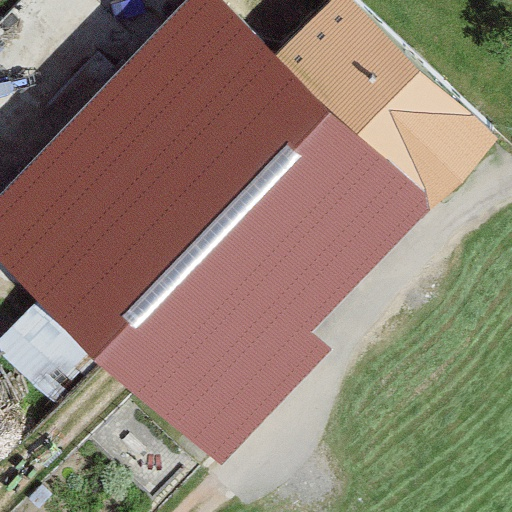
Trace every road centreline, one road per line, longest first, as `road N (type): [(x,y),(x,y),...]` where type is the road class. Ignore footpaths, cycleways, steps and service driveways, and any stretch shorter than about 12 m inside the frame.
road 1 (residential): [(511,185),(481,197),(325,367)]
road 2 (track): [(210,511),(263,474),(325,367)]
